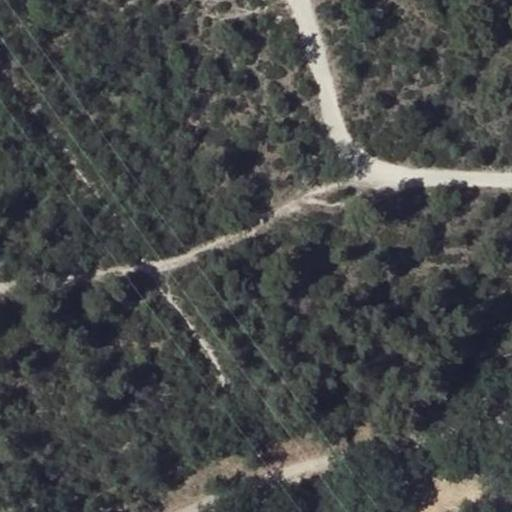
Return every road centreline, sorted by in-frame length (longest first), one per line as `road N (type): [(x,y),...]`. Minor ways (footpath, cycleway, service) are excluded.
road 1 (track): [(391,177),(330,185),(135,270),(0,286)]
road 2 (track): [(511,184),(391,177),(338,148),(295,0)]
road 3 (unclassified): [(239,511),(511,429)]
